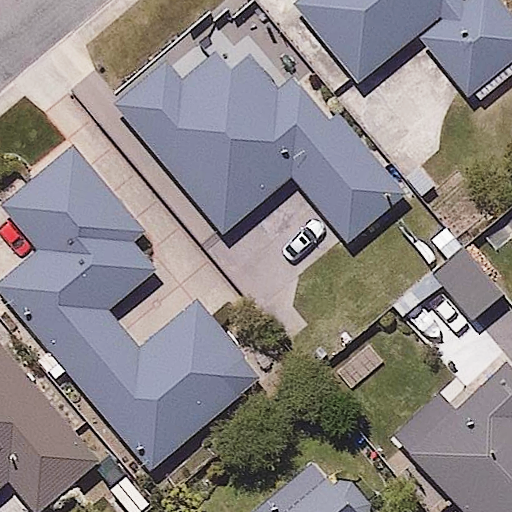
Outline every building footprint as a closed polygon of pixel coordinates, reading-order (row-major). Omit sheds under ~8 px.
[(511,0),(314,0),(293,19),(368,102),(423,52),(475,109),(511,75),(511,0)] [(191,88),(166,58),(108,107),(227,249),(299,189),(354,254),(420,199),(288,42),(244,79),(226,58),(191,88)] [(177,266),(75,152),(1,219),(36,258),(0,290),(0,296),(162,475),(268,380),(196,300),(141,350),(115,322),(177,266)] [(510,294),(471,247),(434,277),(474,324),(510,294)] [(0,500),(14,489),(33,511),(44,511),(103,464),(0,340),(0,500)] [(511,511),(511,376),(509,374),(412,459),(458,511),(511,511)] [(388,511),(335,445),(250,511),(388,511)]
